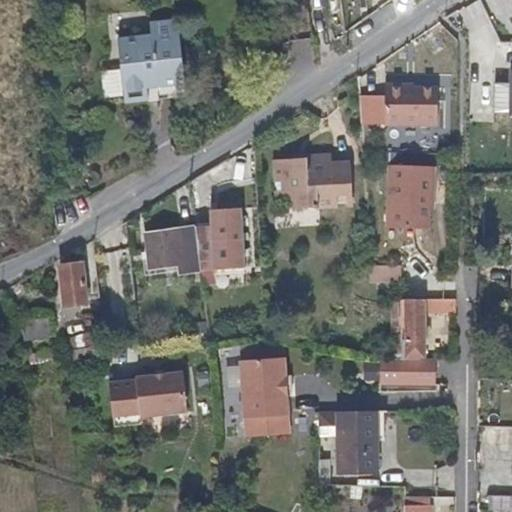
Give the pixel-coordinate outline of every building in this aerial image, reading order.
[(147,87),(186,82),(179,19),(150,21),(151,35),(119,37),(127,102),(148,99),(147,87)] [(509,110),(510,79),(489,79),(489,110),(509,110)] [(402,123),(406,81),(387,81),(384,122),(402,123)] [(411,81),(406,81),(402,123),(438,125),(440,85),(411,84),(411,81)] [(333,166),(333,156),(274,158),(274,196),(287,197),(288,209),(317,209),(319,206),(331,206),(333,202),(333,182),(333,166)] [(434,165),(388,162),(384,225),(426,229),(429,198),(432,198),(434,165)] [(333,182),(334,202),(351,201),(350,165),(333,166),(333,182)] [(243,207),(209,210),(211,225),(193,226),(199,270),(245,267),(243,207)] [(197,253),(193,226),(142,233),(146,267),(176,264),(177,273),(199,270),(197,253)] [(84,305),(79,264),(54,266),(59,306),(84,305)] [(399,264),(366,265),(366,282),(399,282),(399,264)] [(400,339),(399,297),(386,298),(386,351),(399,351),(400,339)] [(423,358),(422,297),(403,297),(404,340),(400,339),(399,351),(401,351),(400,358),(401,358),(423,358)] [(22,340),(49,337),(47,320),(20,323),(22,340)] [(102,331),(102,325),(91,329),(92,335),(103,333),(102,331)] [(206,328),(208,343),(234,340),(233,326),(206,328)] [(439,358),(423,358),(401,358),(400,358),(389,356),(384,355),(384,383),(439,382),(439,358)] [(287,397),(284,377),(282,358),(238,363),(245,438),(291,434),(287,397)] [(186,415),(181,375),(125,379),(128,419),(186,415)] [(370,427),(370,413),(317,413),(317,426),(338,426),(340,475),(377,474),(377,427),(370,427)] [(486,494),(485,510),(504,511),(504,495),(486,494)]
